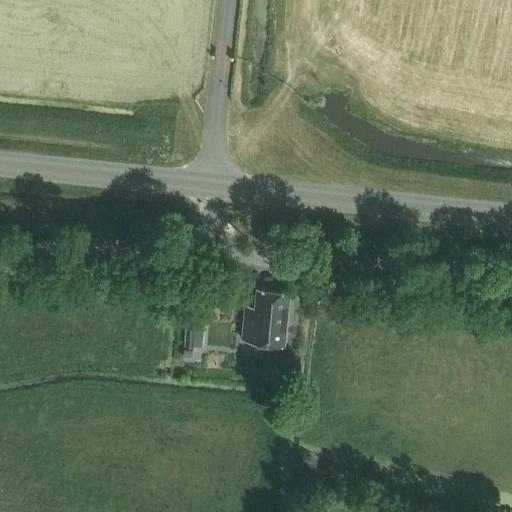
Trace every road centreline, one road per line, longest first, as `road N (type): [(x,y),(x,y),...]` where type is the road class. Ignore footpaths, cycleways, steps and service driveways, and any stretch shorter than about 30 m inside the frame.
road 1 (unclassified): [(511,277),(208,246)]
road 2 (tertiary): [(511,219),(211,187)]
road 3 (tertiary): [(211,187),(0,166)]
road 4 (unclassified): [(208,246),(0,246)]
